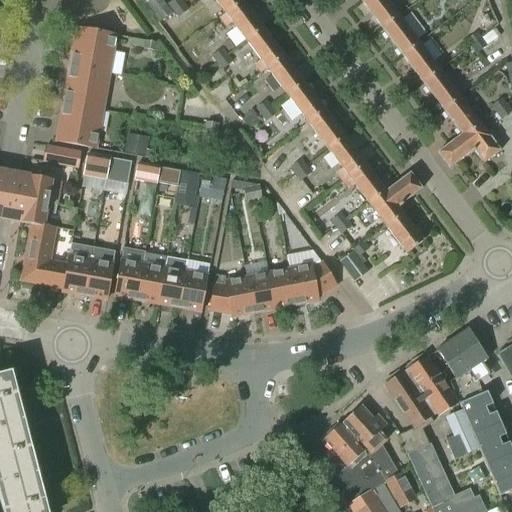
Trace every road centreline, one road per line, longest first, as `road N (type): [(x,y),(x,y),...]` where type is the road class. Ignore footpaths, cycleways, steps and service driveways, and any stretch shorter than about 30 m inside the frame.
road 1 (residential): [(301,0),(498,267)]
road 2 (residential): [(248,361),(343,347),(498,267)]
road 3 (residential): [(103,483),(171,468),(243,437),(254,408),(248,361)]
road 4 (residential): [(0,196),(33,18)]
road 5 (residential): [(248,361),(69,342)]
road 6 (residential): [(103,483),(69,342)]
